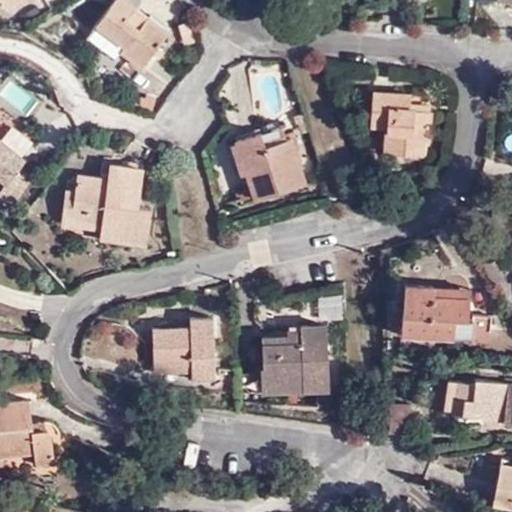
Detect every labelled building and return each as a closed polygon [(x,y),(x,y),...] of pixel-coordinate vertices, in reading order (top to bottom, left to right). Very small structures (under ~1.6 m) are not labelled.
[(2,0),(8,8),(20,0),(2,0)] [(142,67),(152,54),(157,46),(168,31),(125,0),(117,0),(98,26),(127,47),(122,53),(142,67)] [(157,46),(152,54),(159,59),(165,52),(157,46)] [(410,110),(410,103),(411,94),(374,91),(372,126),(386,128),(385,153),(411,155),(412,141),(429,142),(431,112),(410,110)] [(432,105),(410,103),(410,110),(431,112),(432,105)] [(285,127),(264,134),(268,148),(289,141),(285,127)] [(268,148),(264,134),(234,144),(243,176),(249,174),(257,199),(307,183),(293,139),(289,141),(268,148)] [(0,178),(7,184),(0,194),(0,195),(13,206),(30,183),(17,172),(26,160),(0,138),(0,178)] [(412,141),(411,155),(428,156),(429,142),(412,141)] [(118,227),(117,241),(145,245),(150,207),(138,206),(142,167),(109,164),(108,178),(78,175),(76,191),(66,189),(62,224),(101,228),(101,226),(118,227)] [(101,239),(117,241),(118,227),(101,226),(101,228),(101,239)] [(470,290),(406,285),(402,334),(466,340),(470,290)] [(194,362),(195,373),(195,381),(216,380),(213,317),(192,318),(193,326),(153,328),(155,364),(194,362)] [(289,338),(264,339),(264,370),(262,370),(263,392),(330,390),(329,324),(304,325),(304,330),(289,330),(289,338)] [(156,374),(195,373),(194,362),(155,364),(156,374)] [(476,383),(460,381),(458,399),(465,400),(463,417),(488,420),(488,425),(500,426),(501,421),(511,422),(511,383),(477,379),(476,383)] [(458,399),(460,381),(451,380),(449,398),(457,399),(458,399)] [(35,427),(33,417),(30,395),(0,400),(0,455),(37,450),(39,461),(59,458),(53,424),(50,425),(35,427)] [(465,400),(458,399),(457,399),(455,416),(463,417),(465,400)] [(406,407),(386,405),(384,435),(403,437),(406,407)] [(48,416),(33,417),(35,427),(50,425),(48,416)] [(511,464),(501,463),(493,504),(511,507),(511,464)]
